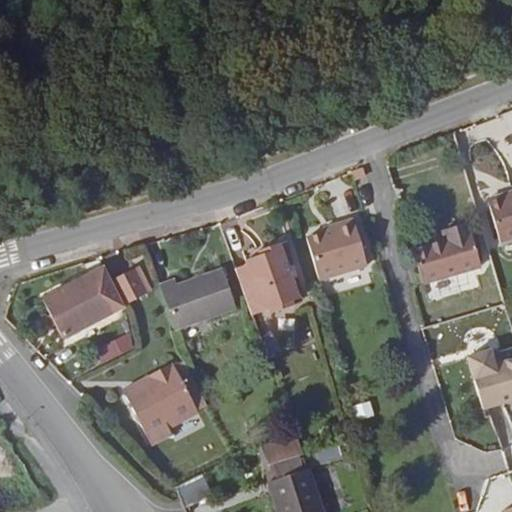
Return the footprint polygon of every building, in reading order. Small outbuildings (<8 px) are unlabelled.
[(488,206),(511,198),(511,192),(511,191),(486,199),(488,206)] [(511,239),(511,198),(488,206),(499,243),(511,239)] [(366,265),(353,219),(334,224),(335,228),(328,231),(341,272),(366,265)] [(480,267),(467,223),(442,230),(444,240),(412,250),(422,284),(480,267)] [(341,272),(328,231),(323,232),(306,237),(318,279),(341,272)] [(246,265),(235,269),(252,316),(270,309),(271,313),(293,306),(291,302),(298,299),(279,244),(263,250),(265,254),(259,256),(245,261),(246,265)] [(124,306),(104,267),(42,300),(62,339),(124,306)] [(236,309),(221,268),(176,284),(174,278),(159,284),(175,331),(236,309)] [(148,292),(137,270),(112,282),(124,304),(148,292)] [(96,348),(102,362),(134,347),(128,334),(96,348)] [(482,411),(511,402),(511,360),(494,366),(489,352),(467,359),(482,411)] [(198,412),(172,363),(147,376),(151,383),(125,397),(140,425),(145,423),(155,443),(172,434),(169,428),(198,412)] [(125,397),(151,383),(147,376),(122,389),(125,397)] [(155,443),(145,423),(140,425),(151,445),(155,443)] [(321,511),(304,454),(287,459),(290,468),(292,474),(268,482),(277,511),(321,511)] [(290,468),(287,459),(276,463),(279,472),(290,468)] [(202,476),(178,488),(188,509),(213,496),(202,476)]
